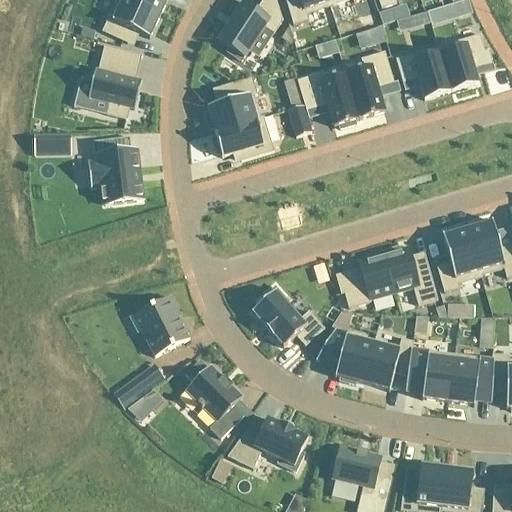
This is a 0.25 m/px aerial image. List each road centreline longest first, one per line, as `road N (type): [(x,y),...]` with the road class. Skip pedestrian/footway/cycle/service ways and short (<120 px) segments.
road 1 (residential): [(511,435),(409,423),(321,399),(266,364),(228,322),(207,272)]
road 2 (residential): [(511,105),(187,204)]
road 3 (residential): [(511,184),(207,272)]
road 4 (residential): [(187,204),(176,109),(186,49),(210,0)]
